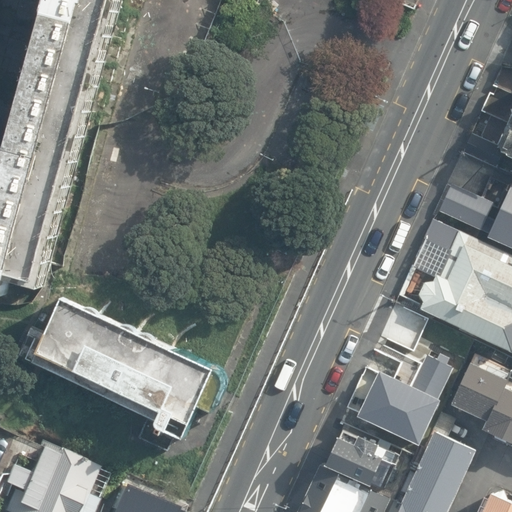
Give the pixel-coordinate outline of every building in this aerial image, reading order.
[(44,290),(123,0),(52,0),(0,187),(0,297),(5,298),(11,280),(44,290)] [(263,0),(243,0),(258,8),(263,0)] [(511,125),(503,144),(511,148),(511,125)] [(496,203),(456,185),(443,210),(485,228),(496,203)] [(511,189),(491,236),(511,244),(511,189)] [(511,254),(454,229),(421,303),(511,343),(511,254)] [(86,307),(63,297),(47,333),(33,326),(20,356),(159,420),(159,421),(158,423),(159,425),(159,427),(160,427),(159,432),(165,435),(167,430),(186,439),(201,407),(215,413),(220,403),(222,404),(229,389),(230,383),(230,376),(226,370),(222,366),(217,363),(216,366),(196,356),(194,354),(192,353),(190,351),(186,350),(184,350),(181,350),(158,339),(156,337),(153,335),(150,333),(146,332),(143,333),(139,331),(137,328),(134,326),(131,325),(127,324),(125,325),(101,314),(100,311),(97,309),(94,308),(91,307),(88,307),(86,307)] [(455,366),(429,353),(418,381),(385,369),(366,410),(429,443),(449,398),(442,393),(455,366)] [(511,373),(473,359),(457,399),(490,415),(507,383),(511,373)] [(511,384),(507,383),(490,415),(488,427),(511,438),(511,384)] [(408,450),(347,426),(332,457),(391,485),(408,450)] [(448,511),(480,448),(443,430),(402,511),(448,511)] [(86,511),(105,472),(40,442),(7,511),(86,511)] [(388,511),(396,497),(329,463),(304,511),(388,511)] [(174,506),(124,484),(110,511),(181,511),(173,508),(174,506)] [(511,511),(511,498),(492,489),(481,511),(511,511)]
